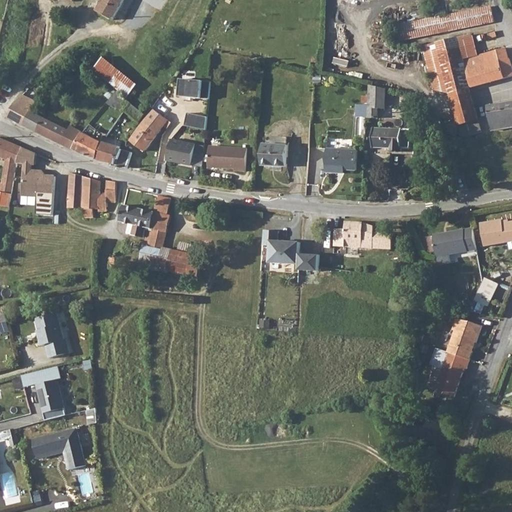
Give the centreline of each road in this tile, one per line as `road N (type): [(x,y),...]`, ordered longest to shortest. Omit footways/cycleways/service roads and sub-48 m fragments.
road 1 (residential): [(0,126),(102,171),(163,187),(350,211),(405,212),(511,194)]
road 2 (unclassified): [(453,511),(511,320)]
